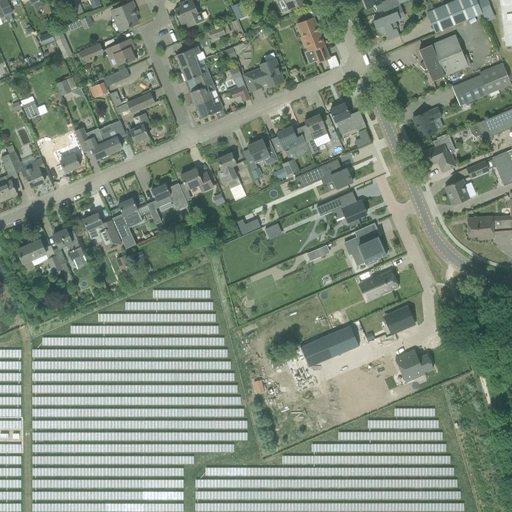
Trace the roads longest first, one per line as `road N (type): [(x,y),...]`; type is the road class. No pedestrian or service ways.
road 1 (track): [(458,262),(458,311),(511,478)]
road 2 (residential): [(0,221),(187,142)]
road 3 (residential): [(187,142),(361,67)]
road 4 (track): [(25,511),(20,327)]
road 5 (residential): [(187,142),(147,42),(161,15),(159,0)]
road 6 (unclassified): [(420,203),(361,67)]
road 7 (unclassified): [(511,277),(458,262),(420,203)]
